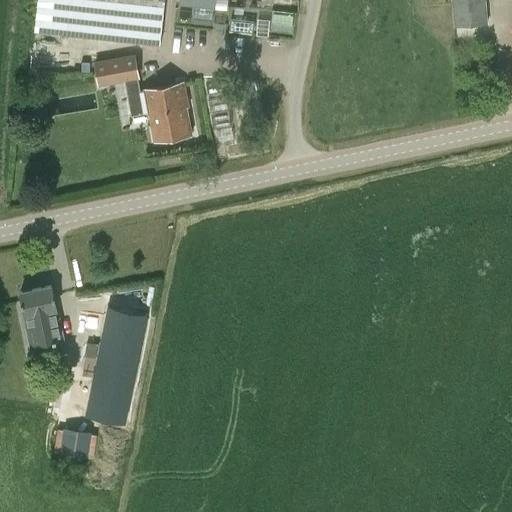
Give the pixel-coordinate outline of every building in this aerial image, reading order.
[(37,0),(34,28),(159,43),(164,0),(37,0)] [(180,0),(180,5),(215,9),(215,0),(180,0)] [(485,0),(451,0),(454,26),(487,24),(485,0)] [(98,83),(124,78),(131,115),(148,112),(148,113),(150,112),(155,140),(190,133),(185,106),(187,105),(183,81),(139,89),(137,76),(133,54),(94,61),(98,83)] [(219,91),(217,80),(206,83),(208,93),(219,91)] [(257,92),(255,81),(238,84),(240,96),(257,92)] [(228,108),(226,97),(208,99),(210,111),(228,108)] [(261,112),(259,100),(241,103),(243,115),(261,112)] [(45,338),(61,334),(51,285),(20,292),(25,315),(39,312),(45,338)] [(84,410),(123,418),(131,380),(106,375),(112,344),(137,349),(145,310),(105,302),(84,410)]
